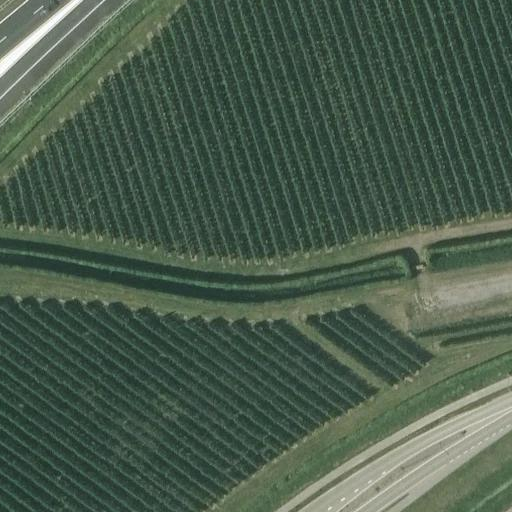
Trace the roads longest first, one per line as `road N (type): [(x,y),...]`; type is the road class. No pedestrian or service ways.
road 1 (tertiary): [(511,404),(390,463),(320,511)]
road 2 (tertiary): [(369,511),(511,415)]
